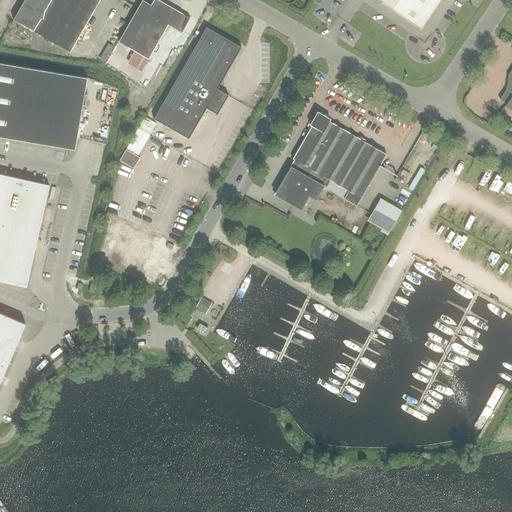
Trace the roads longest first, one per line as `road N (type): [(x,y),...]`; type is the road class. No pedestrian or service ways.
road 1 (residential): [(152,306),(313,41)]
road 2 (unclassified): [(431,111),(313,41)]
road 3 (unclassified): [(506,0),(431,111)]
